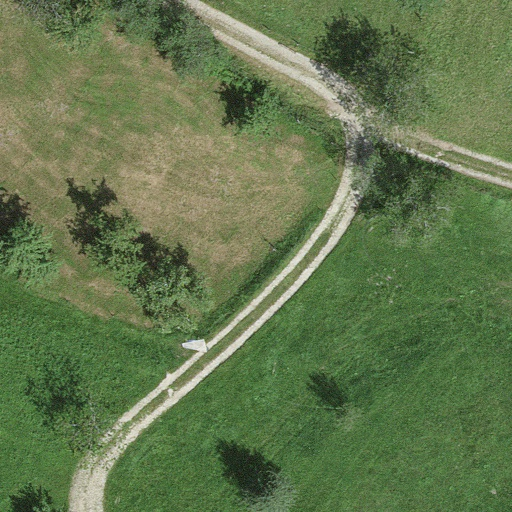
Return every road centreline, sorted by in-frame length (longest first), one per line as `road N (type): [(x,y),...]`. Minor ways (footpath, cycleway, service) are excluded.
road 1 (track): [(87,511),(103,458),(314,245),(356,178),(364,137),(350,109),(309,75),(162,0)]
road 2 (track): [(364,137),(511,181)]
